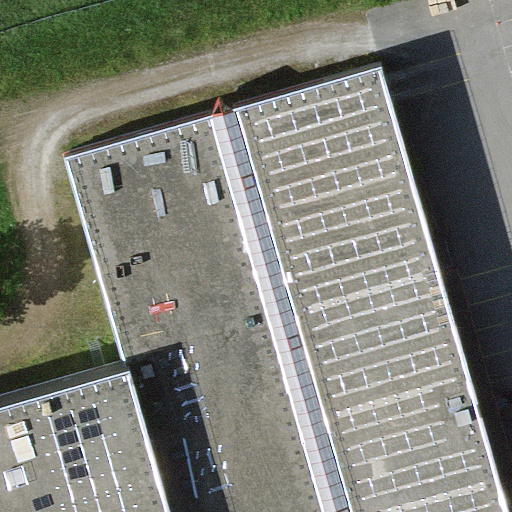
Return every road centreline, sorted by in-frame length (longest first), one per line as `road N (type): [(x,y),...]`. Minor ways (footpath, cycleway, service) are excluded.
road 1 (unknown): [(73,124),(448,14)]
road 2 (unknown): [(498,0),(448,14),(487,168),(511,208)]
